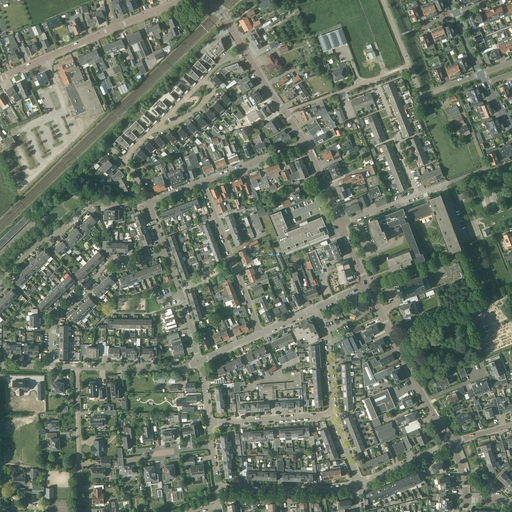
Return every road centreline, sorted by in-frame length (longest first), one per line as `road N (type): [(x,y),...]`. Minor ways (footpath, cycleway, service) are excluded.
road 1 (tertiary): [(451,442),(366,284)]
road 2 (residential): [(0,254),(30,224),(56,234),(92,203),(148,202)]
road 3 (residential): [(259,333),(201,183)]
road 4 (unknown): [(44,58),(76,128),(22,185)]
road 5 (track): [(369,289),(464,253),(484,302)]
road 6 (residential): [(76,366),(80,511)]
road 7 (tertiary): [(0,79),(113,28)]
road 8 (residential): [(209,422),(332,414)]
road 9 (residential): [(76,366),(178,368),(198,361)]
road 10 (residential): [(416,194),(375,78)]
